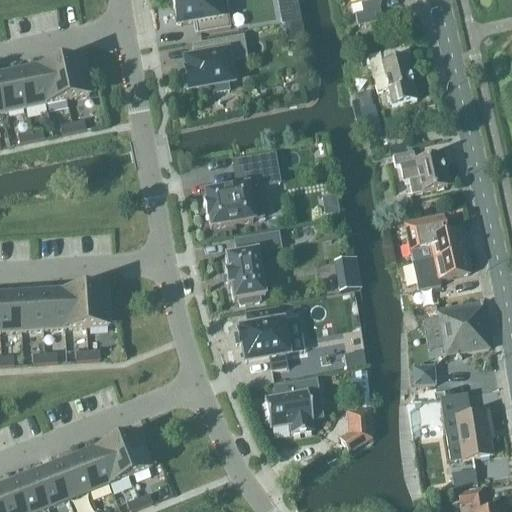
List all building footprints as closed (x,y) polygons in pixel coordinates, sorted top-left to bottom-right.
[(224,0),(196,0),(172,4),(176,28),(195,25),(197,35),(196,35),(196,37),(230,31),(224,0)] [(358,0),(362,14),(355,16),(357,28),(382,22),(379,10),(377,10),(375,2),(383,0),(358,0)] [(298,4),(279,8),(282,26),(285,26),(301,23),(298,4)] [(304,41),(301,23),(285,26),(288,44),(304,41)] [(185,63),(187,73),(185,73),(185,76),(181,76),(184,91),(188,90),(188,93),(212,89),(213,96),(229,94),(227,86),(231,85),(228,64),(246,60),(243,39),(192,48),(195,61),(185,63)] [(409,50),(380,57),(382,65),(411,59),(410,55),(409,50)] [(376,96),(389,93),(393,109),(417,103),(411,78),(415,77),(411,59),(382,65),(380,57),(368,60),(376,96)] [(81,62),(59,67),(67,103),(89,99),(88,95),(95,94),(92,76),(85,78),(81,62)] [(67,103),(59,67),(38,72),(46,108),(67,103)] [(38,72),(17,76),(25,112),(46,108),(38,72)] [(25,112),(17,76),(0,79),(0,101),(3,117),(25,112)] [(370,95),(357,98),(367,139),(380,135),(370,95)] [(72,126),(74,136),(86,133),(83,123),(72,126)] [(72,126),(60,128),(62,138),(74,136),(72,126)] [(30,135),(32,145),(43,142),(41,132),(30,135)] [(30,135),(18,137),(20,147),(32,145),(30,135)] [(411,147),(399,149),(400,157),(413,155),(411,147)] [(415,164),(413,156),(413,155),(392,160),(394,170),(400,169),(403,183),(404,183),(405,186),(410,185),(412,197),(422,195),(447,189),(442,167),(440,158),(415,164)] [(201,212),(204,228),(207,227),(209,237),(254,229),(254,227),(264,226),(256,184),(278,180),(274,162),(238,169),(242,194),(202,201),(204,211),(201,212)] [(453,213),(445,215),(447,222),(454,221),(453,215),(453,213)] [(443,216),(404,225),(412,267),(465,256),(463,250),(465,248),(463,240),(461,239),(459,234),(448,236),(443,216)] [(225,261),(228,274),(226,275),(226,274),(224,275),(224,276),(225,276),(227,289),(226,289),(227,290),(228,290),(230,289),(233,303),(232,303),(233,305),(234,304),(239,303),(240,308),(259,305),(259,300),(263,299),(265,299),(264,297),(257,255),(281,251),(278,236),(234,244),(237,257),(227,259),(225,259),(225,261)] [(441,290),(439,284),(470,277),(468,272),(470,270),(468,261),(466,260),(465,256),(412,267),(418,296),(441,290)] [(357,281),(339,284),(340,294),(358,291),(357,281)] [(106,293),(83,294),(86,331),(109,330),(108,326),(116,326),(114,308),(107,308),(106,293)] [(64,333),(86,331),(83,294),(62,295),(64,333)] [(62,295),(40,297),(43,334),(64,333),(62,295)] [(43,334),(40,297),(19,298),(21,335),(43,334)] [(19,298),(0,299),(0,336),(21,335),(19,298)] [(438,313),(437,313),(438,320),(443,350),(444,355),(445,359),(489,351),(484,322),(483,317),(481,306),(438,313)] [(287,357),(284,343),(288,343),(286,327),(282,328),(281,325),(279,325),(277,313),(247,318),(249,331),(240,332),(240,335),(238,335),(240,348),(242,347),(245,364),(269,360),(271,374),(287,372),(284,358),(287,357)] [(100,363),(99,353),(87,354),(88,364),(100,363)] [(87,354),(75,355),(76,365),(88,364),(87,354)] [(363,354),(344,357),(346,371),(366,368),(363,354)] [(57,366),(56,356),(44,357),(45,367),(57,366)] [(44,357),(32,358),(33,367),(45,367),(44,357)] [(14,369),(13,359),(1,360),(2,370),(14,369)] [(434,370),(412,371),(413,390),(435,388),(434,370)] [(358,398),(368,397),(369,397),(366,374),(354,375),(355,381),(349,382),(351,394),(356,393),(357,399),(358,398)] [(291,439),(312,435),(310,425),(312,425),(308,399),(318,397),(316,383),(274,391),(276,401),(264,403),(269,432),(289,429),(291,439)] [(467,397),(440,402),(451,465),(462,463),(492,458),(489,437),(488,433),(491,432),(491,431),(489,415),(470,418),(467,397)] [(371,441),(370,423),(349,436),(340,442),(349,456),(371,441)] [(137,437),(116,445),(129,480),(150,472),(149,469),(156,466),(149,449),(143,452),(137,437)] [(116,445),(95,453),(109,488),(129,480),(116,445)] [(75,461),(89,496),(109,488),(95,453),(75,461)] [(75,461),(55,469),(69,504),(89,496),(75,461)] [(55,469),(34,477),(48,511),(69,504),(55,469)] [(475,474),(463,476),(465,490),(477,488),(475,474)] [(47,511),(48,511),(34,477),(14,485),(24,511),(47,511)] [(24,511),(14,485),(0,490),(0,507),(1,511),(24,511)] [(485,511),(483,491),(459,495),(461,507),(473,505),(473,511),(502,511),(503,510),(490,511),(485,511)] [(152,506),(149,497),(138,502),(141,511),(152,506)] [(138,502),(126,506),(128,511),(137,511),(141,511),(138,502)]
